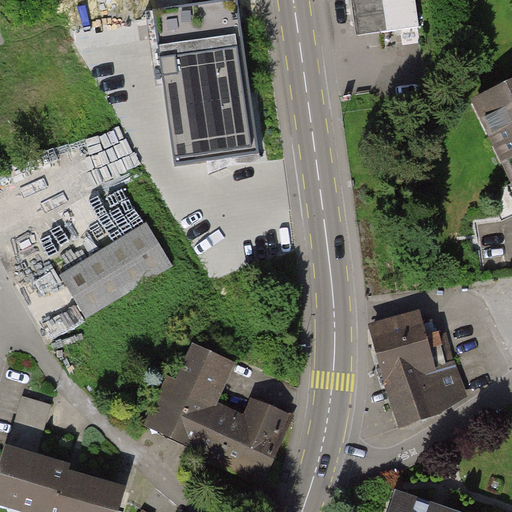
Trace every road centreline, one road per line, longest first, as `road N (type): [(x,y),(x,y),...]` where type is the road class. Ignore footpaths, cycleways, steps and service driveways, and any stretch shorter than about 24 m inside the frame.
road 1 (primary): [(325,437),(334,304),(294,0)]
road 2 (residential): [(9,311),(73,397),(201,511)]
road 3 (residential): [(511,387),(410,453),(325,437)]
